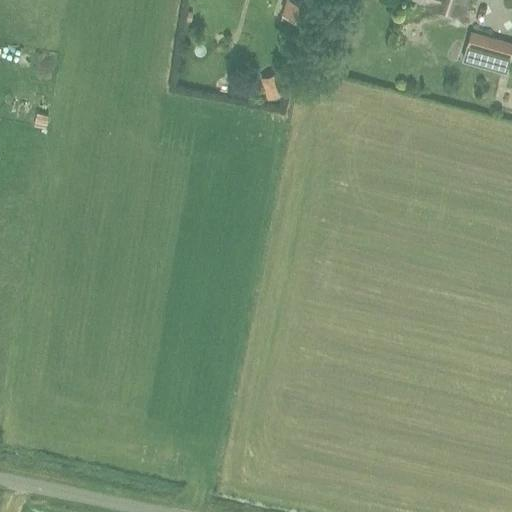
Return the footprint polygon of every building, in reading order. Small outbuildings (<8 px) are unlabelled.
[(313,0),(285,0),(281,13),(282,14),(280,20),(288,22),(285,30),(301,35),(305,21),(307,21),(313,0)] [(460,22),(467,0),(417,0),(447,10),(445,17),(446,22),(457,25),(460,22)] [(505,77),(511,49),(511,46),(468,35),(464,49),(498,58),(494,74),(505,77)] [(43,48),(36,56),(52,70),(59,62),(43,48)] [(276,72),(264,79),(276,101),(288,94),(276,72)] [(51,124),(53,112),(39,110),(38,123),(51,124)]
